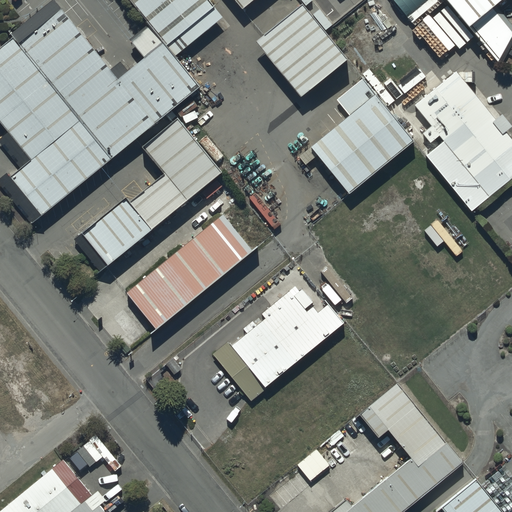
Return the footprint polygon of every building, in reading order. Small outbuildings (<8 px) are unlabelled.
[(217,4),(214,0),(134,0),(168,43),(217,4)] [(262,0),(229,0),(242,16),(262,0)] [(446,0),(471,31),(510,0),(446,0)] [(34,198),(193,74),(156,27),(107,65),(59,3),(0,49),(0,114),(25,146),(4,161),(34,198)] [(348,66),(304,9),(256,47),(301,103),(348,66)] [(511,157),(511,140),(450,62),(411,92),(481,182),(511,157)] [(406,129),(357,67),(330,87),(340,99),(300,129),(340,180),(406,129)] [(213,160),(170,105),(131,136),(152,163),(74,224),(96,252),(213,160)] [(314,161),(307,152),(299,159),(305,167),(314,161)] [(259,177),(249,185),(274,217),(282,212),(274,202),(278,199),(273,192),(269,195),(262,186),(264,184),(259,177)] [(247,235),(217,198),(117,276),(147,313),(247,235)] [(308,317),(290,295),(229,343),(267,391),(348,327),(328,302),(308,317)] [(406,511),(462,468),(397,386),(363,412),(404,465),(344,511),(406,511)] [(79,505),(48,466),(0,503),(0,511),(103,511),(91,496),(79,505)] [(500,511),(476,481),(445,506),(450,511),(500,511)]
